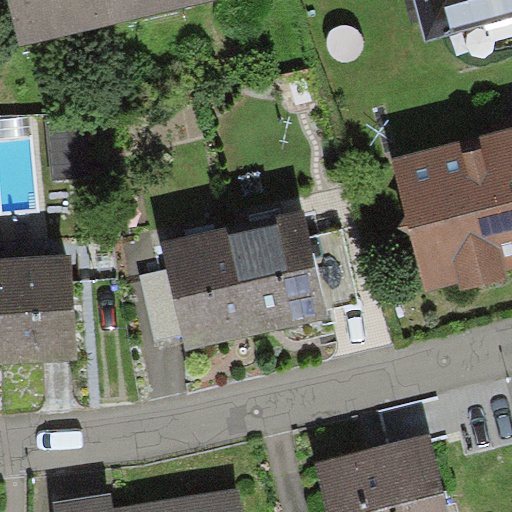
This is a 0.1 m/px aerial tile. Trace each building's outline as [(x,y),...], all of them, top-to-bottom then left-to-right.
[(12,0),(17,15),(77,0),(12,0)] [(420,0),(425,15),(481,0),(420,0)] [(511,110),(386,143),(418,266),(458,256),(453,238),(491,229),(494,240),(511,235),(511,110)] [(318,286),(303,218),(298,198),(228,213),(249,301),(290,292),(294,307),(322,301),(318,286)] [(303,218),(318,286),(349,279),(333,211),(303,218)] [(164,249),(180,318),(249,301),(228,213),(159,230),(164,249)] [(0,241),(0,335),(65,332),(59,238),(0,241)] [(180,318),(164,249),(134,256),(151,325),(180,318)] [(447,511),(430,424),(315,447),(328,511),(447,511)] [(238,511),(233,477),(48,502),(49,511),(238,511)]
